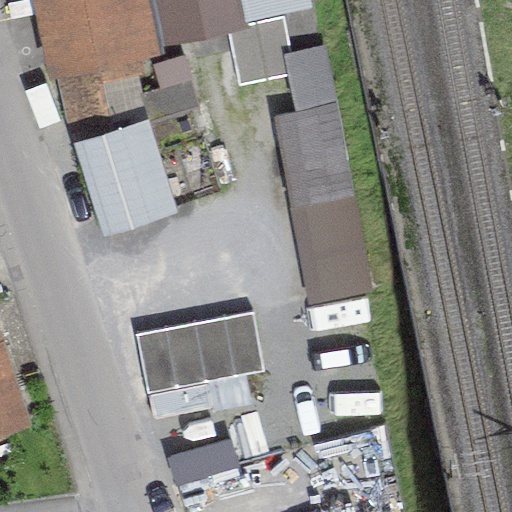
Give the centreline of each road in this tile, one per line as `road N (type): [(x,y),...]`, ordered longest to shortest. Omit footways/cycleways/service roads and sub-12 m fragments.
road 1 (unknown): [(307,0),(419,511)]
road 2 (residential): [(0,132),(123,511)]
